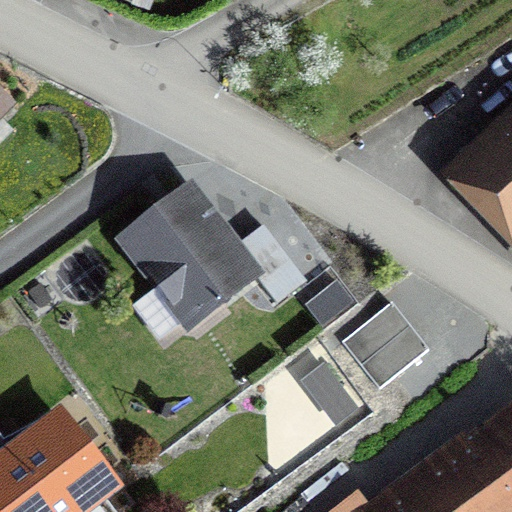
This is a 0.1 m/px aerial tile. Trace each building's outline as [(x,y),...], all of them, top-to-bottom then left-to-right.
[(511,139),(467,181),(511,228),(511,139)] [(252,274),(190,193),(126,242),(189,323),(252,274)] [(342,342),(378,389),(428,350),(391,303),(342,342)] [(0,511),(72,511),(108,485),(59,422),(0,466),(0,511)] [(511,511),(511,433),(404,511),(373,511),(361,496),(340,511),(511,511)]
